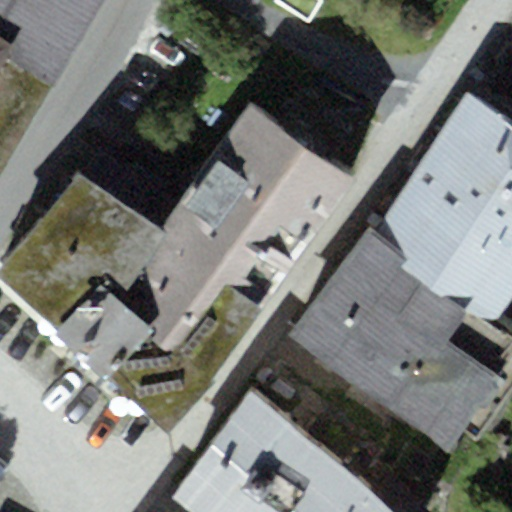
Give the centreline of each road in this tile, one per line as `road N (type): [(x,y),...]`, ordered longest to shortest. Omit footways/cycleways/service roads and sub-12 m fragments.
road 1 (residential): [(131,511),(425,109),(494,0)]
road 2 (residential): [(0,206),(130,0)]
road 3 (track): [(241,0),(425,109)]
